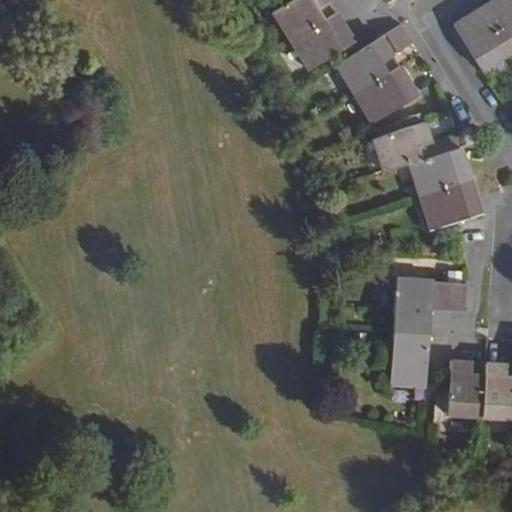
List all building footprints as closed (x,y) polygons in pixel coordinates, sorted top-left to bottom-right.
[(317,9),(329,2),(327,0),(291,0),(273,11),(309,70),(354,43),(336,12),(324,19),(317,9)] [(511,0),(494,0),(453,25),(482,70),(511,51),(511,0)] [(336,12),(329,2),(317,9),(324,19),(336,12)] [(388,58),(393,55),(413,42),(403,25),(337,65),(374,124),(419,96),(400,66),(395,70),(388,58)] [(400,66),(393,55),(388,58),(395,70),(400,66)] [(413,116),(416,125),(424,123),(421,114),(413,116)] [(424,123),(416,125),(375,138),(386,171),(409,164),(431,229),(481,213),(470,179),(466,168),(459,148),(435,155),(424,159),(420,147),(431,144),(424,123)] [(435,155),(431,144),(420,147),(424,159),(435,155)] [(398,279),(391,384),(426,386),(431,309),(463,311),(465,283),(398,279)] [(473,368),(474,363),(452,362),(448,415),(511,417),(511,369),(508,370),(509,365),(486,364),(485,369),(473,368)]
